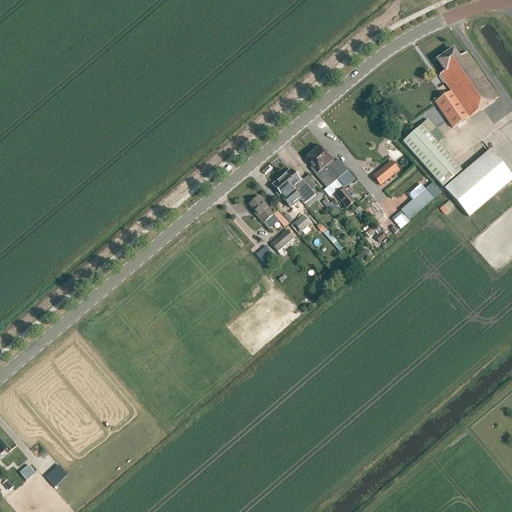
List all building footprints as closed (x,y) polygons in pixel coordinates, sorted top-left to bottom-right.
[(435,103),(452,129),(497,99),(466,54),(458,59),(453,51),(437,62),(445,72),(439,76),(451,93),(435,103)] [(402,143),(442,188),(461,171),(421,126),(402,143)] [(322,171),(333,184),(348,171),(337,158),(333,162),(321,148),(313,154),(325,168),(322,171)] [(511,178),(489,152),(444,190),(468,219),(511,181),(511,178)] [(315,176),(327,190),(333,184),(322,171),(325,168),(313,154),(305,161),(317,174),(315,176)] [(391,162),(372,178),(380,187),(399,171),(391,162)] [(296,177),(290,171),(281,179),(297,198),(301,202),(312,192),(297,176),(296,177)] [(277,193),(276,195),(280,200),(282,198),(288,206),(297,198),(281,179),(272,187),(277,193)] [(344,191),(336,197),(347,209),(354,203),(344,191)] [(255,213),(254,214),(263,225),(262,225),(263,225),(274,215),(259,198),(249,206),(255,213)] [(439,210),(444,215),(453,207),(448,202),(439,210)] [(359,208),(355,212),(360,217),(364,213),(359,208)] [(404,214),(397,219),(403,226),(410,222),(404,214)] [(287,215),(283,217),(288,223),(292,221),(287,215)] [(294,225),(300,232),(310,224),(303,217),(294,225)] [(318,229),(339,253),(342,250),(321,226),(318,229)] [(270,246),(277,253),(294,239),(287,231),(270,246)] [(381,234),(375,239),(379,244),(385,238),(381,234)] [(266,247),(255,256),(265,267),(275,258),(270,252),(263,259),(262,258),(270,252),(266,247)] [(355,260),(359,265),(370,255),(365,251),(355,260)] [(18,474),(25,482),(34,474),(27,467),(18,474)]
